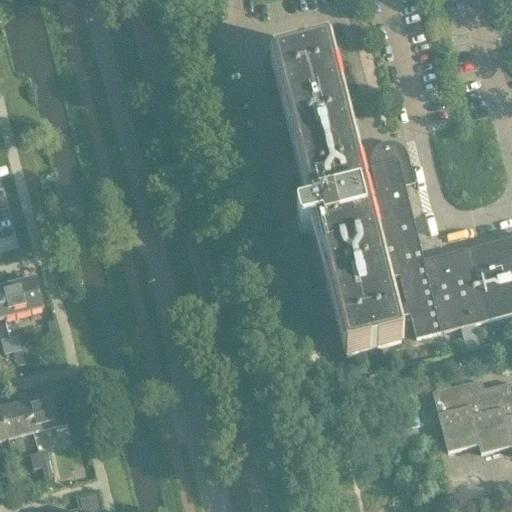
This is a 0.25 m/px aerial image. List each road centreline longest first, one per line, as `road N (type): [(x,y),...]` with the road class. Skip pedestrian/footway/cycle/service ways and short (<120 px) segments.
road 1 (tertiary): [(261,511),(134,0)]
road 2 (tertiary): [(93,0),(217,511)]
road 3 (residential): [(511,208),(442,224),(381,0)]
road 4 (residential): [(471,0),(511,157)]
